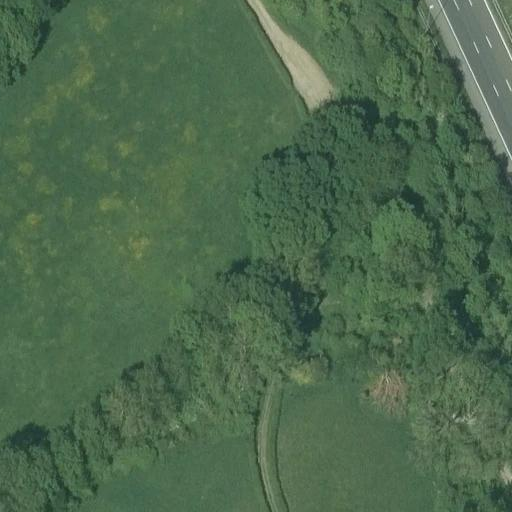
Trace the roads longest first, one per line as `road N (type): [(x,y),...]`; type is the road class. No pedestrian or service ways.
road 1 (track): [(511,474),(458,373),(391,183),(326,120)]
road 2 (track): [(326,120),(341,184),(293,323)]
road 3 (track): [(273,511),(260,438),(269,381),(293,323)]
road 4 (motorway): [(444,0),(511,145)]
road 5 (track): [(326,120),(249,0)]
